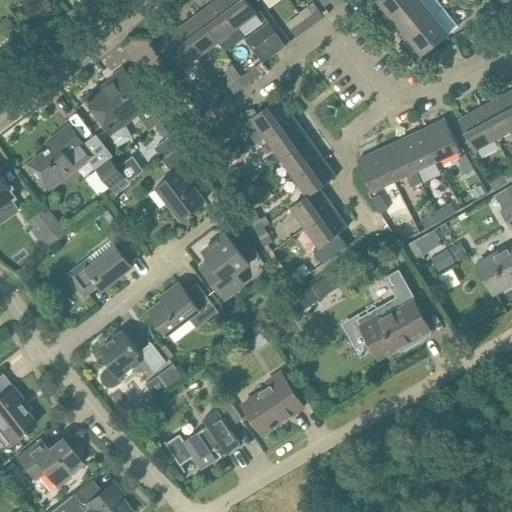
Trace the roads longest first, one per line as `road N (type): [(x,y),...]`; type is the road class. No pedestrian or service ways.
road 1 (residential): [(511,334),(210,511)]
road 2 (residential): [(392,103),(331,29),(230,104)]
road 3 (residential): [(185,511),(52,357)]
road 4 (residential): [(52,357),(198,234)]
road 5 (unclassified): [(0,105),(138,0)]
road 6 (residential): [(365,220),(341,178),(349,142),(392,103)]
road 7 (residential): [(392,103),(425,99),(511,48)]
